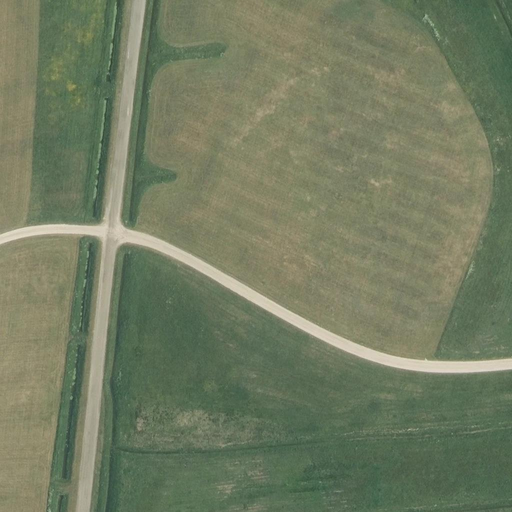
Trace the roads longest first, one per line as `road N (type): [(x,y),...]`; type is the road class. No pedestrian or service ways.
road 1 (track): [(0,239),(37,229),(143,239),(309,329),(397,363),(511,365)]
road 2 (track): [(80,511),(136,0)]
